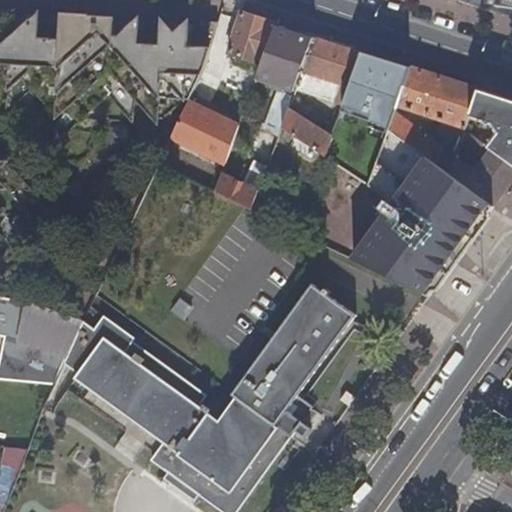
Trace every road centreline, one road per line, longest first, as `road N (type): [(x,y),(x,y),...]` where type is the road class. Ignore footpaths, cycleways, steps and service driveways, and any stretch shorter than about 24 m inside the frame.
road 1 (tertiary): [(511,68),(258,0)]
road 2 (primary): [(511,301),(360,511)]
road 3 (primary): [(432,463),(511,361)]
